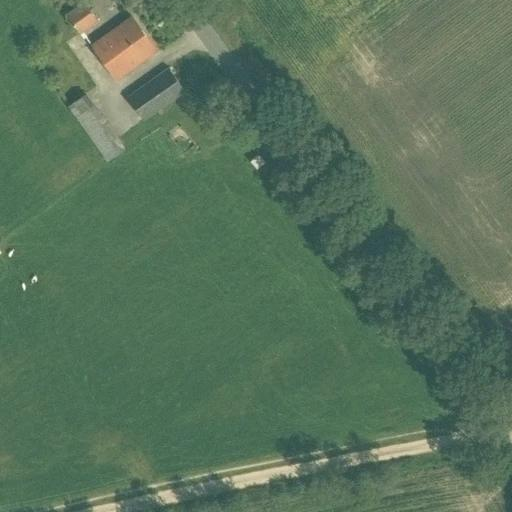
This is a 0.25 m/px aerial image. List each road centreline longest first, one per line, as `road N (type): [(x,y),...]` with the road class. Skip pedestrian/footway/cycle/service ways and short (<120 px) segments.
road 1 (unclassified): [(496,430),(185,0)]
road 2 (track): [(142,511),(496,430)]
